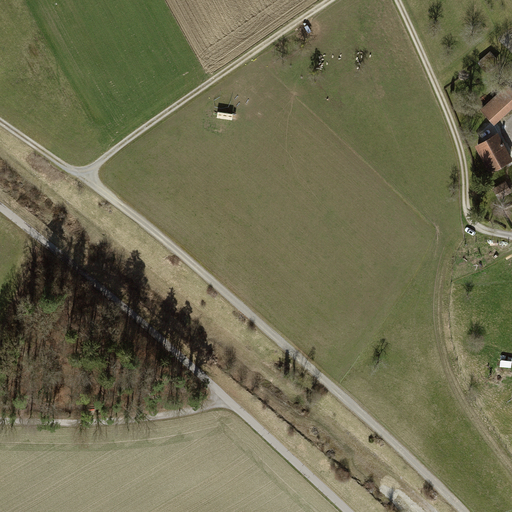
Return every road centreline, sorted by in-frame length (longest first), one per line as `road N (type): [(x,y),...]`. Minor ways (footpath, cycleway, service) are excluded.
road 1 (track): [(463,511),(334,383),(134,211),(0,118)]
road 2 (track): [(80,173),(330,0)]
road 3 (track): [(398,0),(455,132),(473,222),(511,237)]
road 4 (track): [(0,418),(169,417),(230,401)]
